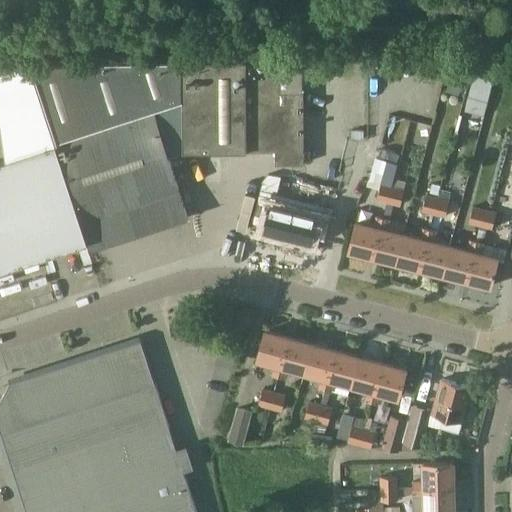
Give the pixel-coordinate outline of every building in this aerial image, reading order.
[(56,141),(154,109),(182,100),(183,151),(274,150),(275,164),(304,163),(303,59),(185,60),(32,62),(36,76),(39,86),(41,94),(45,106),(48,115),(56,141)] [(36,76),(32,62),(0,65),(0,120),(5,158),(56,141),(48,115),(45,106),(41,94),(39,86),(36,76)] [(154,109),(56,141),(89,242),(90,247),(187,217),(154,109)] [(0,272),(89,242),(56,141),(5,158),(0,159),(0,272)] [(294,211),(297,198),(301,181),(289,178),(268,174),(262,181),(257,202),(269,205),(263,230),(288,236),(294,211)] [(369,181),(367,187),(377,190),(379,183),(369,181)] [(387,201),(391,186),(379,183),(377,190),(375,198),(387,201)] [(431,184),(428,196),(436,198),(439,186),(431,184)] [(391,186),(387,201),(400,205),(404,190),(391,186)] [(318,189),(317,203),(337,204),(337,190),(318,189)] [(433,214),(437,199),(424,195),(420,210),(433,214)] [(437,199),(433,214),(446,217),(449,202),(437,199)] [(294,211),(288,236),(310,242),(314,228),(321,230),(327,208),(316,205),(313,216),(294,211)] [(481,225),(485,210),(472,207),(468,222),(481,225)] [(485,210),(481,225),(493,228),(497,213),(485,210)] [(380,228),(383,217),(375,215),(373,226),(355,222),(348,251),(373,257),(380,228)] [(395,263),(402,234),(388,230),(391,219),(383,217),(380,228),(373,257),(395,263)] [(426,240),(429,228),(421,226),(418,238),(402,234),(395,263),(419,269),(426,240)] [(442,275),(450,246),(434,242),(437,230),(429,228),(426,240),(419,269),(442,275)] [(474,252),(477,240),(469,238),(466,250),(450,246),(442,275),(466,281),(474,252)] [(474,252),(466,281),(490,287),(497,258),(482,254),(484,242),(477,240),(474,252)] [(278,377),(289,337),(264,331),(256,360),(275,365),(272,375),(278,377)] [(304,373),(312,344),(289,337),(278,377),(284,378),(287,368),(304,373)] [(196,511),(183,471),(193,468),(186,446),(176,449),(140,340),(9,383),(0,400),(0,429),(26,511),(196,511)] [(324,389),(335,350),(312,344),(304,373),(321,377),(318,388),(324,389)] [(351,385),(359,357),(335,350),(324,389),(330,391),(332,380),(351,385)] [(370,402),(381,363),(359,357),(351,385),(367,390),(364,401),(370,402)] [(381,363),(370,402),(376,404),(379,393),(398,398),(406,369),(381,363)] [(461,422),(470,387),(441,379),(431,414),(461,422)] [(270,406),(274,391),(262,388),(257,403),(270,406)] [(274,391),(270,406),(282,410),(286,395),(274,391)] [(316,418),(320,403),(307,400),(303,415),(316,418)] [(320,403),(316,418),(328,422),(332,407),(320,403)] [(420,449),(431,409),(412,404),(402,445),(420,449)] [(238,442),(246,413),(236,410),(228,440),(238,442)] [(391,420),(383,447),(396,450),(402,423),(391,420)] [(358,444),(362,430),(353,428),(350,441),(358,444)] [(372,432),(362,430),(358,444),(367,446),(372,432)] [(331,447),(331,434),(312,434),(312,447),(331,447)] [(251,461),(248,462),(252,476),(289,468),(285,453),(259,459),(258,455),(250,458),(251,461)] [(413,487),(423,487),(453,486),(452,462),(422,463),(423,474),(412,474),(412,480),(413,480),(413,487)] [(363,472),(362,463),(335,463),(335,473),(363,472)] [(308,467),(252,478),(256,499),(300,487),(298,480),(310,476),(308,467)] [(332,470),(316,470),(317,480),(332,480),(332,470)] [(381,488),(396,487),(396,475),(380,476),(381,488)] [(312,486),(257,502),(259,511),(289,511),(305,507),(303,501),(315,497),(312,486)] [(423,511),(453,510),(453,486),(423,487),(413,487),(396,487),(381,488),(381,500),(397,500),(397,494),(423,494),(423,511)] [(332,492),(318,493),(318,503),(332,503),(332,492)]
